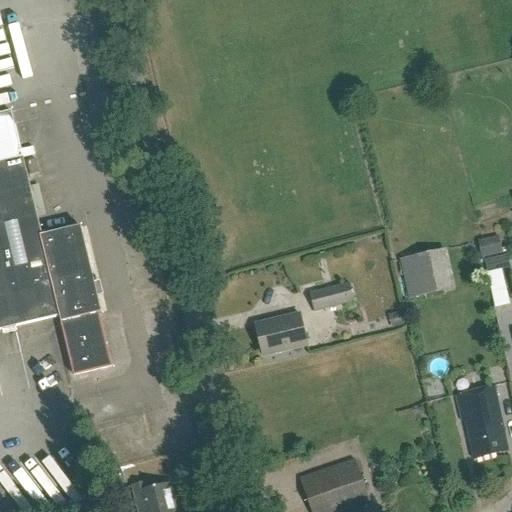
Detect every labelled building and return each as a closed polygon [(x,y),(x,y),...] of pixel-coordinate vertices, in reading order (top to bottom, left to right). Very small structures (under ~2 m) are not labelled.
[(0,331),(59,317),(73,376),(111,367),(98,315),(101,314),(80,228),(41,237),(22,159),(21,160),(10,114),(0,116),(0,331)] [(24,163),(28,177),(39,174),(35,160),(24,163)] [(497,238),(479,242),(483,258),(501,254),(497,238)] [(408,301),(440,294),(454,291),(445,251),(399,262),(408,301)] [(349,285),(309,296),(314,314),(341,306),(353,303),(349,285)] [(299,315),(254,326),(262,358),(306,347),(299,315)] [(462,395),(456,397),(461,423),(465,422),(472,461),(507,453),(494,388),(488,389),(462,395)] [(355,511),(355,509),(370,504),(355,461),(300,480),(310,511),(355,511)] [(133,485),(139,511),(178,511),(171,483),(146,489),(144,482),(133,485)] [(127,488),(110,492),(114,511),(132,507),(127,488)]
